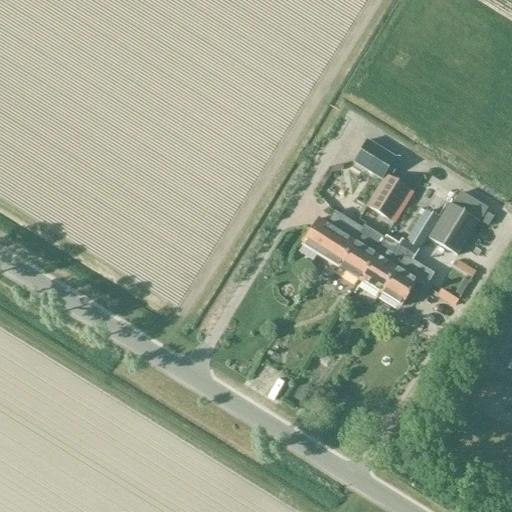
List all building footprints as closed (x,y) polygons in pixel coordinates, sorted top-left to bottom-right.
[(351,165),(380,183),(394,160),(365,142),(351,165)] [(384,177),(365,208),(385,220),(404,189),(384,177)] [(426,240),(441,249),(456,258),(477,224),(447,206),(426,240)] [(415,257),(427,236),(438,219),(424,211),(404,243),(401,241),(397,247),(385,240),(358,283),(379,296),(406,251),(415,257)] [(337,270),(363,229),(362,228),(361,231),(333,213),(326,225),(317,219),(300,246),(337,270)] [(384,239),(383,241),(363,229),(337,270),(358,283),(385,240),(384,239)] [(411,263),(415,257),(406,251),(379,296),(400,309),(416,284),(424,289),(432,276),(411,263)]
